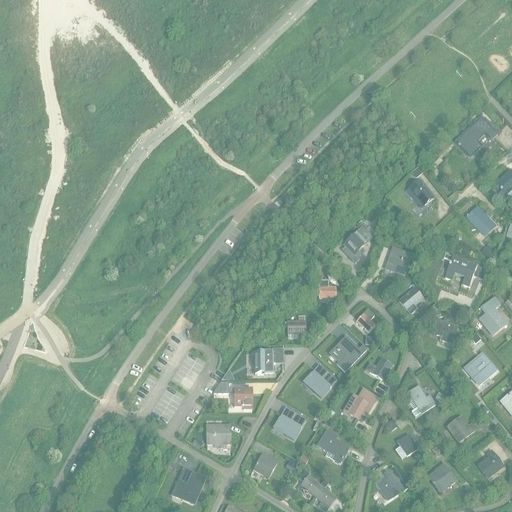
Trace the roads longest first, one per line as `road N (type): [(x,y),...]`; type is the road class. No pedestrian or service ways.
road 1 (unclassified): [(44,511),(115,382),(232,224),(312,133),(460,0)]
road 2 (unclassified): [(0,331),(55,282),(140,150),(304,0)]
road 3 (track): [(27,311),(32,251),(59,150),(45,55),(68,0)]
